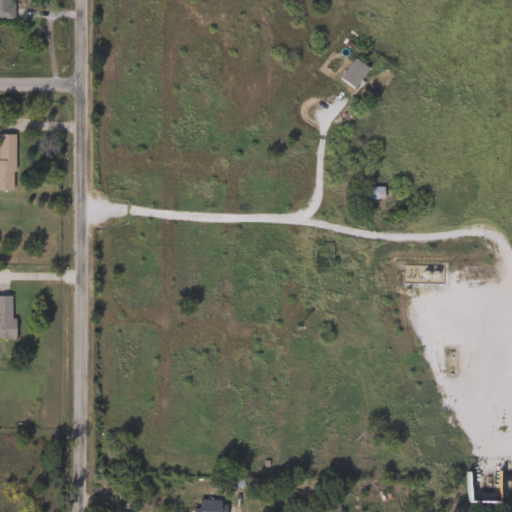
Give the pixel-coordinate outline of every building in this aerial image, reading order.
[(366,68),(351,89),(336,78),(351,57),(366,68)] [(0,191),(0,134),(12,134),(12,191),(0,191)] [(381,199),(361,199),(361,187),(381,187),(381,199)] [(0,339),(0,296),(10,296),(10,339),(0,339)] [(217,511),(196,511),(196,499),(217,499),(217,511)]
